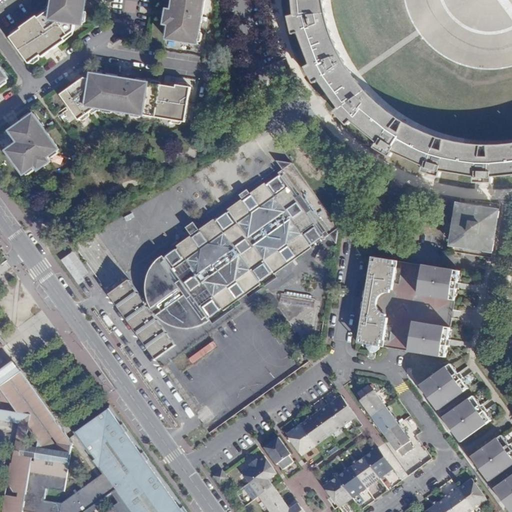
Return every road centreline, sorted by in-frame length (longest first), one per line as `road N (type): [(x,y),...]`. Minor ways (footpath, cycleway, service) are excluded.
road 1 (residential): [(182,467),(337,361),(355,245),(477,264)]
road 2 (residential): [(182,467),(0,211)]
road 3 (residential): [(130,0),(127,18),(32,86)]
